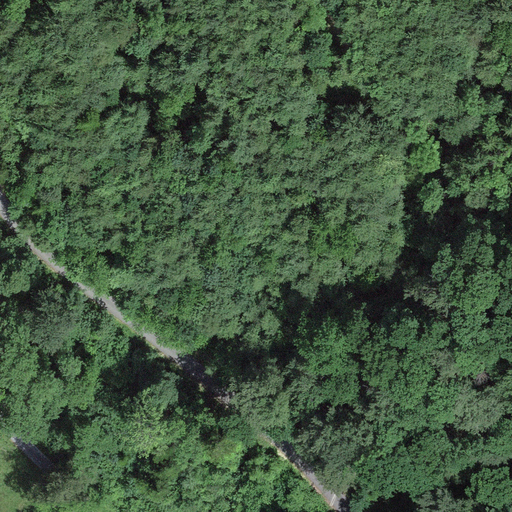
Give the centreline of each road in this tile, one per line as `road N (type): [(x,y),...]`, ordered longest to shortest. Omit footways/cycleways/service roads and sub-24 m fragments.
road 1 (track): [(0,206),(25,236),(236,403),(353,511)]
road 2 (track): [(84,511),(0,419)]
